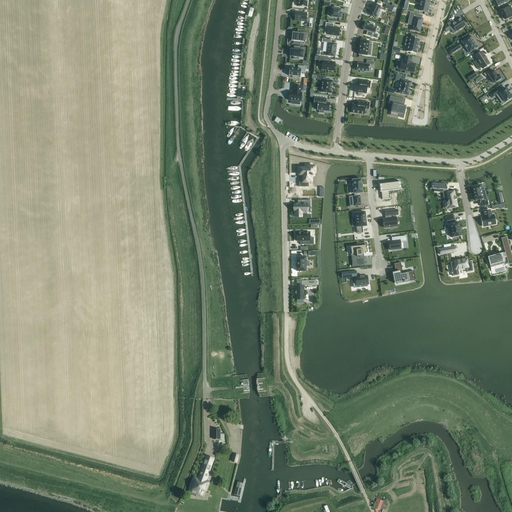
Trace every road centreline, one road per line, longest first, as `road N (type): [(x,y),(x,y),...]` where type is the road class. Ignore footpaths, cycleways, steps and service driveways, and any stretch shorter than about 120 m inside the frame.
road 1 (unclassified): [(204,376),(201,263),(177,133),(175,46),(189,0)]
road 2 (track): [(336,435),(398,395),(438,393),(467,407),(496,460)]
road 3 (track): [(334,415),(395,379),(423,374),(463,385),(511,421)]
road 4 (residential): [(285,312),(280,138)]
road 5 (track): [(345,451),(292,375),(285,312)]
road 6 (residential): [(280,138),(265,112),(279,0)]
road 7 (residential): [(353,19),(336,152)]
